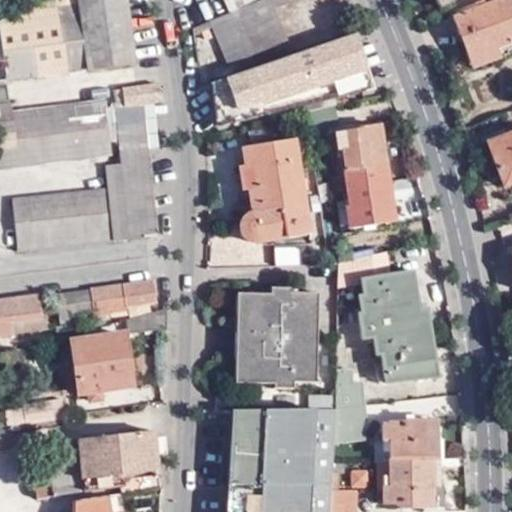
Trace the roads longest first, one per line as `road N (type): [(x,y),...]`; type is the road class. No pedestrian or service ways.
road 1 (residential): [(486,511),(484,403),(465,267),(432,128),(379,0)]
road 2 (residential): [(164,0),(178,88),(174,511)]
road 3 (unknown): [(177,394),(88,411),(0,509)]
road 4 (unknown): [(179,250),(0,272)]
